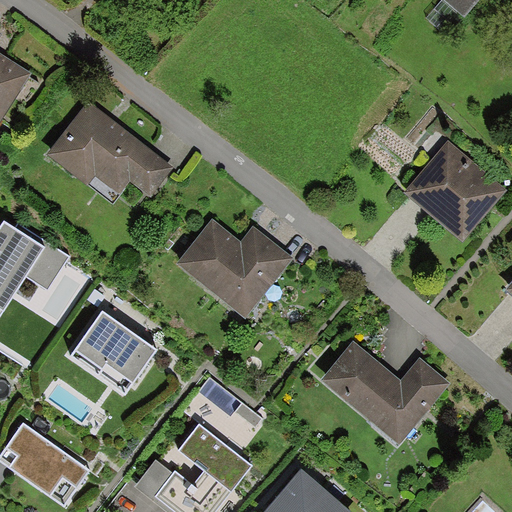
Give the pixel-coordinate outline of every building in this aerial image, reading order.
[(447,0),(467,16),(480,0),(447,0)] [(0,41),(4,35),(0,32),(0,128),(34,74),(0,53),(0,41)] [(173,169),(90,105),(48,160),(88,190),(97,179),(120,196),(131,182),(151,198),(173,169)] [(507,192),(447,143),(404,196),(463,245),(507,192)] [(241,243),(212,220),(176,267),(246,321),(295,258),(254,227),(241,243)] [(15,232),(5,226),(0,234),(0,320),(27,279),(48,293),(71,258),(19,225),(15,232)] [(157,355),(103,317),(71,361),(125,399),(157,355)] [(400,381),(354,343),(320,385),(400,450),(452,386),(418,359),(400,381)] [(243,404),(236,413),(256,428),(263,419),(243,404)] [(92,472),(25,426),(0,462),(0,467),(65,511),(92,472)] [(199,430),(179,456),(203,474),(193,488),(175,474),(173,477),(156,464),(134,493),(158,511),(217,511),(251,468),(199,430)] [(348,511),(301,473),(268,511),(348,511)]
